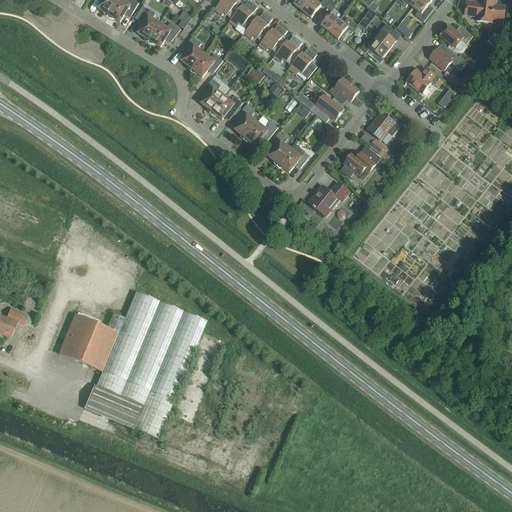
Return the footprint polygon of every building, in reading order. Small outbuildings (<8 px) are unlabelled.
[(118,0),(102,0),(97,9),(103,13),(103,14),(104,16),(106,17),(107,18),(118,0)] [(128,0),(126,4),(119,0),(118,0),(107,18),(108,19),(110,20),(112,20),(114,20),(120,23),(125,14),(131,17),(138,4),(131,0),(128,0)] [(241,8),(236,4),(239,0),(222,0),(214,11),(221,17),(224,14),(231,20),(232,20),(241,8)] [(298,0),(294,5),(302,12),(312,0),(298,0)] [(321,7),(312,0),(302,12),(311,19),(321,7)] [(323,0),(320,4),(326,9),(333,0),(323,0)] [(413,8),(419,0),(397,0),(397,2),(405,8),(408,5),(413,8)] [(432,2),(429,0),(419,0),(413,8),(418,13),(415,17),(424,24),(434,10),(429,6),(432,2)] [(467,3),(465,16),(476,18),(476,22),(493,24),(493,20),(503,22),(505,8),(495,6),(496,3),(479,0),(478,6),(474,6),(474,4),(467,3)] [(232,20),(231,20),(229,23),(236,28),(239,25),(246,31),(247,32),(256,20),(251,16),(257,9),(249,2),(244,8),(242,6),(241,8),(232,20)] [(143,38),(144,39),(145,41),(146,42),(148,43),(159,25),(152,20),(156,15),(146,9),(137,24),(142,28),(138,35),(143,38)] [(247,32),(246,31),(244,34),(251,40),(254,37),(261,43),(271,32),(271,31),(266,28),(272,20),(263,14),(259,20),(257,18),(256,20),(247,32)] [(321,27),(329,34),(340,21),(331,14),(321,27)] [(182,21),(187,25),(192,19),(187,15),(182,21)] [(344,25),(340,21),(329,34),(338,41),(343,35),(347,39),(358,26),(349,18),(344,25)] [(167,29),(159,25),(148,43),(149,44),(151,45),(153,45),(155,45),(160,49),(165,41),(170,44),(181,31),(170,24),(167,29)] [(408,39),(412,34),(407,31),(408,30),(400,24),(396,30),(408,39)] [(286,43),(281,40),(287,32),(278,25),(274,31),(272,30),(271,31),(271,32),(261,43),(259,46),(266,52),(268,49),(276,55),(286,43)] [(376,41),(389,52),(401,37),(386,25),(381,31),(382,33),(376,41)] [(448,27),(440,37),(455,50),(461,43),(466,47),(473,38),(462,29),(458,35),(448,27)] [(276,55),(274,58),(281,64),(283,61),(291,67),(301,55),(300,55),(296,51),(302,44),(293,37),(288,43),(287,42),(286,43),(276,55)] [(190,72),(204,55),(197,49),(201,45),(193,38),(183,50),(188,54),(181,62),(186,66),(187,68),(188,69),(189,71),(190,72)] [(389,52),(376,41),(372,45),(367,42),(360,51),(378,65),(389,52)] [(429,60),(444,72),(451,64),(460,72),(466,65),(441,45),(438,50),(437,49),(429,60)] [(291,67),(288,70),(296,76),(298,73),(308,80),(317,68),(311,63),(317,56),(308,49),(303,55),(302,54),(300,55),(301,55),(291,67)] [(340,53),(347,59),(350,55),(344,49),(340,53)] [(227,60),(234,65),(239,57),(233,52),(227,60)] [(195,74),(197,75),(202,79),(209,70),(214,74),(223,62),(214,55),(211,60),(204,55),(190,72),(191,73),(193,74),(195,74)] [(247,65),(241,71),(251,80),(256,73),(247,65)] [(467,66),(462,73),(469,78),(474,72),(467,66)] [(443,83),(426,70),(423,74),(420,74),(416,71),(406,83),(422,95),(431,84),(438,90),(443,83)] [(259,85),(265,78),(261,74),(255,82),(259,85)] [(275,76),(272,80),(277,84),(281,78),(276,74),(275,76)] [(329,93),(343,105),(347,100),(351,103),(359,92),(343,79),(335,89),(333,88),(329,93)] [(224,97),(217,92),(221,87),(212,80),(203,92),(208,96),(201,104),(206,108),(206,110),(207,111),(208,113),(210,114),(224,97)] [(269,92),(276,98),(281,92),(273,86),(269,92)] [(456,96),(451,92),(447,98),(451,102),(456,96)] [(296,100),(310,111),(314,106),(300,94),(296,100)] [(310,111),(309,111),(326,124),(330,118),(334,121),(342,110),(324,96),(316,106),(315,105),(314,106),(310,111)] [(230,102),(224,97),(210,114),(211,115),(213,116),(215,117),(217,117),(222,121),(224,119),(228,122),(243,104),(234,98),(230,102)] [(290,114),(297,104),(292,100),(285,110),(290,114)] [(242,140),(243,141),(257,124),(250,118),(254,114),(246,107),(233,123),(238,127),(234,131),(239,135),(240,136),(241,138),(242,140)] [(382,114),(368,131),(381,142),(387,133),(393,138),(399,130),(394,125),(395,124),(382,114)] [(317,120),(312,126),(320,132),(325,126),(317,120)] [(264,129),(257,124),(243,141),(244,142),(246,143),(248,143),(250,144),(255,148),(260,141),(265,145),(278,129),(269,122),(264,129)] [(275,166),(277,168),(291,150),(284,145),(288,140),(279,133),(268,147),(273,151),(268,158),(273,162),(273,163),(274,165),(275,166)] [(388,152),(375,141),(370,147),(383,158),(388,152)] [(277,168),(278,168),(280,169),(282,170),(284,170),(289,174),(294,168),(298,172),(310,158),(301,151),(297,156),(291,150),(277,168)] [(380,160),(367,150),(360,159),(352,154),(344,165),(346,166),(341,172),(350,178),(354,173),(363,181),(380,160)] [(386,167),(382,172),(388,177),(392,172),(386,167)] [(315,210),(326,218),(339,201),(342,203),(349,193),(338,184),(330,193),(322,187),(311,202),(311,207),(314,209),(313,209),(315,211),(315,210)] [(302,199),(307,202),(313,195),(308,191),(302,199)] [(208,321),(136,289),(124,320),(112,315),(106,330),(117,334),(101,372),(95,387),(144,407),(134,430),(153,439),(203,334),(208,321)] [(39,320),(46,296),(42,295),(35,319),(39,320)] [(23,327),(28,316),(10,309),(6,319),(0,316),(0,334),(10,339),(16,324),(23,327)] [(117,334),(106,330),(74,316),(58,355),(101,372),(117,334)] [(134,430),(144,407),(95,387),(93,386),(83,409),(134,430)]
